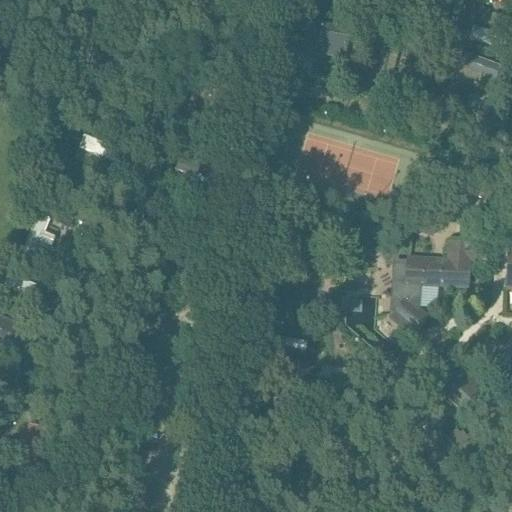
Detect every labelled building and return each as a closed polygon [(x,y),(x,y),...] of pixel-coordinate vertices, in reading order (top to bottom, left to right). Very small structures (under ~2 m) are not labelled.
[(380,1),(377,13),(420,23),(423,11),(403,6),(380,1)] [(471,37),(506,48),(509,37),(474,26),(471,37)] [(460,27),(457,37),(468,40),(470,30),(460,27)] [(10,43),(6,55),(32,64),(36,52),(10,43)] [(379,48),(371,82),(385,86),(393,51),(379,48)] [(203,116),(201,125),(224,129),(231,90),(217,87),(212,118),(203,116)] [(80,153),(116,168),(124,150),(88,135),(80,153)] [(220,163),(218,171),(226,173),(228,165),(220,163)] [(400,229),(432,239),(438,217),(431,215),(434,205),(442,207),(447,189),(416,179),(400,229)] [(207,191),(204,206),(221,209),(223,194),(207,191)] [(35,235),(34,250),(54,251),(54,235),(35,235)] [(422,262),(422,286),(468,289),(471,247),(450,246),(449,263),(422,262)] [(393,261),(390,321),(412,339),(418,332),(419,333),(429,321),(420,314),(422,286),(422,262),(393,261)] [(52,293),(39,308),(52,318),(64,303),(52,293)] [(315,368),(287,364),(281,398),(310,402),(315,368)] [(461,373),(442,393),(469,419),(488,398),(481,391),(478,389),(483,384),(470,373),(466,377),(461,373)] [(368,383),(332,379),(329,410),(365,414),(368,383)] [(450,442),(437,452),(451,472),(478,453),(463,433),(461,435),(458,431),(447,438),(450,442)] [(496,456),(484,467),(496,481),(508,470),(496,456)] [(318,474),(284,493),(295,511),(306,511),(332,498),(318,474)]
